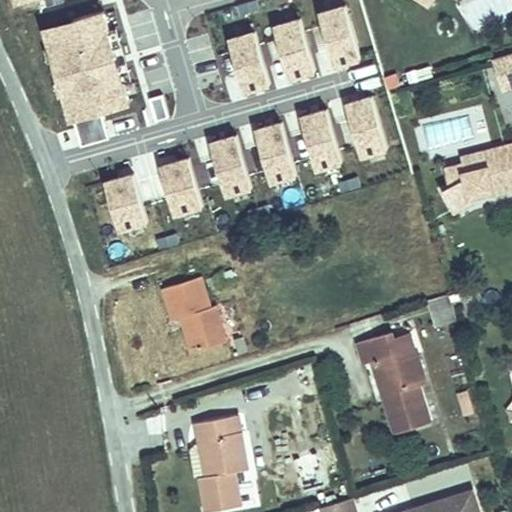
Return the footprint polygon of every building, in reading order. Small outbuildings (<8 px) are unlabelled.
[(349,6),(321,14),(335,63),(362,56),(349,6)] [(105,13),(47,30),(72,120),(130,104),(105,13)] [(303,18),(276,25),(290,75),(317,67),(303,18)] [(259,33),(231,40),(245,89),(272,82),(259,33)] [(511,52),(493,59),(502,90),(511,86),(511,52)] [(375,96),(347,103),(361,153),(388,145),(375,96)] [(329,109),(302,117),(315,166),(342,158),(329,109)] [(284,123),(257,131),(271,180),(298,173),(284,123)] [(240,136),(212,143),(226,193),(253,185),(240,136)] [(464,164),(446,168),(450,186),(443,190),(454,212),(475,201),(473,196),(494,191),(495,195),(511,190),(511,143),(483,151),(487,167),(467,172),(464,164)] [(464,164),(467,172),(487,167),(483,151),(462,157),(464,164)] [(189,157),(162,165),(177,214),(204,206),(189,157)] [(134,172),(106,180),(121,229),(148,221),(134,172)] [(182,317),(193,352),(228,341),(216,305),(211,307),(202,276),(164,288),(174,320),(182,317)] [(428,301),(435,324),(456,317),(449,294),(428,301)] [(386,401),(396,433),(431,422),(419,385),(427,383),(418,354),(400,360),(394,341),(392,332),(358,342),(365,364),(374,361),(379,359),(392,399),(386,401)] [(412,335),(394,341),(400,360),(418,354),(412,335)] [(244,337),(237,339),(241,353),(248,351),(244,337)] [(379,359),(374,361),(386,401),(392,399),(379,359)] [(469,390),(458,393),(464,415),(475,412),(469,390)] [(197,422),(200,437),(190,449),(195,477),(200,477),(207,511),(242,505),(235,471),(248,469),(239,414),(197,422)] [(317,454),(299,459),(308,488),(325,483),(317,454)] [(299,459),(290,462),(298,491),(308,488),(299,459)] [(369,496),(373,511),(382,511),(406,505),(401,486),(369,496)] [(478,511),(472,491),(405,511),(478,511)] [(356,511),(352,497),(323,506),(324,511),(356,511)]
